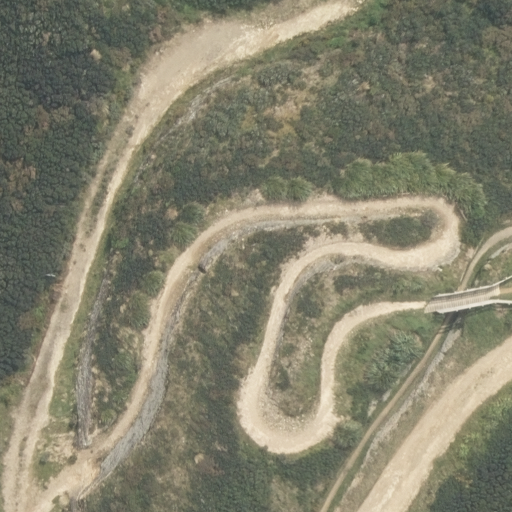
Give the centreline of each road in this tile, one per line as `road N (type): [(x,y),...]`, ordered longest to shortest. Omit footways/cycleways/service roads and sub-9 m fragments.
road 1 (track): [(40,511),(38,405),(111,158),(178,68),(307,0)]
road 2 (track): [(350,511),(380,463),(511,342)]
